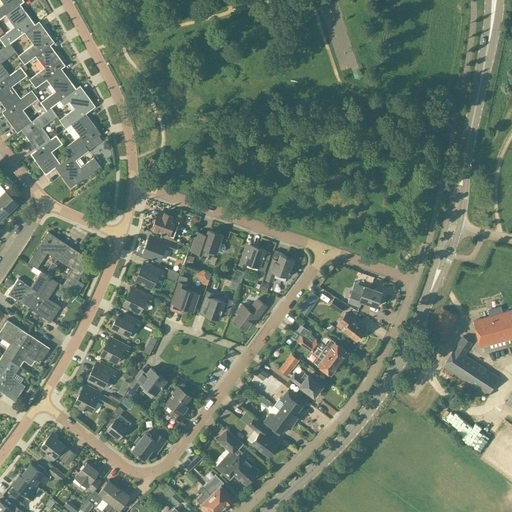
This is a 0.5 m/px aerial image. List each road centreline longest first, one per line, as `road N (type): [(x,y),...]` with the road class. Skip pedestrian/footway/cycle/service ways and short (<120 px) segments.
road 1 (residential): [(41,403),(136,469),(163,470),(180,459),(327,251)]
road 2 (secondary): [(267,511),(338,446),(383,388),(422,313),(452,226)]
road 3 (residential): [(415,281),(348,409),(244,511)]
road 4 (residential): [(327,251),(133,184)]
road 5 (residential): [(133,184),(117,95),(63,0)]
road 6 (residential): [(41,403),(123,236)]
road 7 (secondary): [(452,226),(479,86)]
